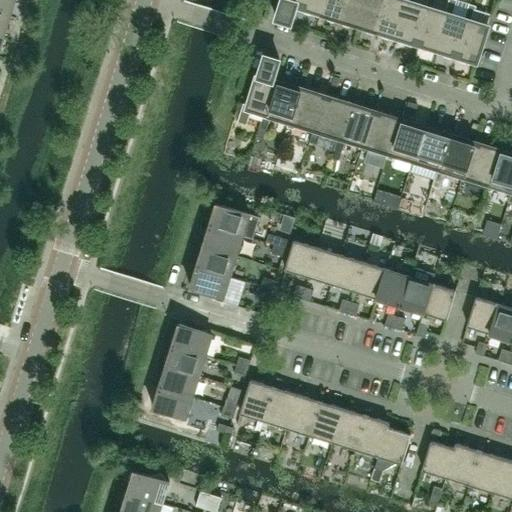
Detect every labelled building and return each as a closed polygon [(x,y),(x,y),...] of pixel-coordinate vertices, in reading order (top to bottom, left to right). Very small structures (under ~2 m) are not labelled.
[(0,0),(0,14),(7,16),(11,0),(0,0)] [(302,0),(281,0),(276,18),(291,23),(297,1),(302,3),(302,0)] [(324,0),(302,0),(302,3),(307,4),(304,13),(310,15),(311,11),(320,13),(324,0)] [(345,0),(324,0),(320,13),(329,16),(328,20),(334,22),(335,18),(339,19),(345,0)] [(367,0),(345,0),(339,19),(344,21),(343,25),(349,27),(350,23),(359,25),(367,0)] [(367,0),(359,25),(368,28),(366,33),(373,34),(374,30),(378,32),(388,0),(367,0)] [(410,1),(407,0),(388,0),(378,32),(383,33),(382,37),(388,39),(389,35),(398,38),(410,1)] [(429,7),(426,6),(413,2),(413,0),(407,0),(410,1),(398,38),(407,40),(405,45),(412,47),(414,38),(419,39),(429,7)] [(449,13),(445,12),(433,8),(435,0),(427,0),(426,6),(429,7),(419,39),(423,40),(421,49),(427,51),(428,47),(437,50),(449,13)] [(468,19),(464,18),(452,14),(456,0),(448,0),(445,12),(449,13),(437,50),(446,52),(444,57),(450,59),(453,50),(458,51),(468,19)] [(468,19),(458,51),(462,53),(460,62),(466,63),(467,59),(475,62),(474,66),(475,66),(488,25),(472,20),(476,5),(469,3),(464,18),(468,19)] [(267,115),(278,80),(273,78),(279,59),(265,54),(249,105),(243,103),(237,122),(247,124),(251,110),(264,113),(267,115)] [(292,122),(303,88),(278,80),(267,115),(264,113),(259,127),(267,129),(271,116),(288,121),(292,122)] [(317,130),(328,95),(303,88),(292,122),(288,121),(287,127),(294,129),(296,123),(297,124),(313,129),(317,130)] [(342,138),(353,103),(328,95),(317,130),(313,129),(309,141),(316,144),(320,131),(338,136),(342,138)] [(367,145),(378,111),(353,103),(342,138),(338,136),(336,142),(343,145),(345,139),(346,139),(363,144),(367,145)] [(391,153),(402,119),(378,111),(367,145),(363,144),(361,150),(368,152),(386,158),(388,152),(391,153)] [(416,161),(427,126),(402,119),(391,153),(388,152),(386,158),(393,160),(392,164),(393,167),(406,171),(410,170),(411,166),(413,160),(416,161)] [(441,169),(452,134),(427,126),(416,161),(413,160),(411,166),(418,168),(420,162),(437,167),(441,169)] [(466,176),(477,142),(452,134),(441,169),(437,167),(432,186),(441,189),(447,170),(462,175),(466,176)] [(490,184),(502,149),(477,142),(466,176),(462,175),(460,181),(467,183),(469,177),(487,183),(490,184)] [(511,190),(511,152),(502,149),(490,184),(487,183),(485,189),(491,190),(492,191),(494,185),(511,191),(511,190)] [(210,224),(243,235),(252,238),(259,216),(216,203),(210,224)] [(237,255),(243,235),(210,224),(203,245),(237,255)] [(373,232),(369,243),(379,246),(382,235),(373,232)] [(286,248),(288,239),(269,233),(266,242),(274,244),(286,248)] [(309,276),(318,247),(294,240),(285,269),(309,276)] [(283,256),(286,248),(274,244),(271,252),(283,256)] [(230,276),(237,255),(203,245),(197,266),(230,276)] [(331,283),(341,254),(318,247),(309,276),(331,283)] [(354,290),(363,261),(341,254),(331,283),(354,290)] [(377,297),(386,268),(363,261),(354,290),(377,297)] [(224,297),(230,276),(197,266),(190,287),(224,297)] [(400,304),(409,275),(386,268),(377,297),(400,304)] [(423,312),(432,283),(409,275),(400,304),(423,312)] [(273,289),(275,280),(264,277),(261,285),(273,289)] [(447,319),(456,290),(432,283),(423,312),(447,319)] [(301,299),(305,287),(297,284),(293,296),(301,299)] [(270,297),(273,289),(261,285),(258,294),(270,297)] [(310,301),(313,290),(305,287),(301,299),(310,301)] [(490,333),(500,303),(476,296),(467,325),(490,333)] [(347,313),(351,301),(343,299),(339,310),(347,313)] [(356,316),(359,304),(351,301),(347,313),(356,316)] [(511,339),(511,307),(500,303),(490,333),(511,339)] [(393,327),(397,316),(388,313),(385,325),(393,327)] [(401,330),(405,318),(397,316),(393,327),(401,330)] [(424,337),(428,325),(420,323),(416,334),(424,337)] [(206,355),(212,334),(179,324),(172,345),(206,355)] [(484,355),(487,344),(479,341),(475,353),(484,355)] [(199,376),(206,355),(172,345),(166,365),(199,376)] [(507,362),(510,351),(502,348),(498,360),(507,362)] [(251,359),(239,356),(237,364),(248,368),(251,359)] [(246,376),(248,368),(237,364),(234,373),(246,376)] [(193,396),(199,376),(166,365),(159,386),(193,396)] [(264,420),(274,386),(251,379),(240,413),(264,420)] [(186,418),(193,396),(159,386),(153,407),(186,418)] [(287,427),(297,393),(274,386),(264,420),(287,427)] [(310,434),(320,400),(297,393),(287,427),(310,434)] [(235,410),(238,401),(226,398),(224,406),(235,410)] [(333,441),(343,408),(320,400),(310,434),(333,441)] [(232,418),(235,410),(224,406),(221,415),(232,418)] [(355,448),(366,415),(343,408),(333,441),(355,448)] [(378,455),(389,422),(366,415),(355,448),(378,455)] [(402,463),(411,434),(388,427),(389,422),(378,455),(371,478),(380,481),(383,469),(398,461),(402,463)] [(446,476),(456,443),(454,447),(431,440),(422,469),(446,476)] [(469,484),(479,450),(456,443),(446,476),(469,484)] [(492,491),(502,457),(479,450),(469,484),(492,491)] [(511,497),(511,460),(502,457),(492,491),(511,497)] [(163,502),(169,481),(167,480),(160,473),(152,475),(131,469),(128,479),(131,480),(128,490),(125,489),(124,490),(163,502)] [(439,499),(442,488),(434,485),(430,497),(439,499)] [(120,511),(159,511),(163,502),(124,490),(121,500),(124,500),(121,511),(118,510),(118,511),(120,511)] [(207,500),(209,493),(200,490),(196,505),(204,508),(207,500)] [(219,504),(222,497),(209,493),(207,500),(219,504)] [(260,498),(258,506),(265,508),(268,500),(260,498)]
